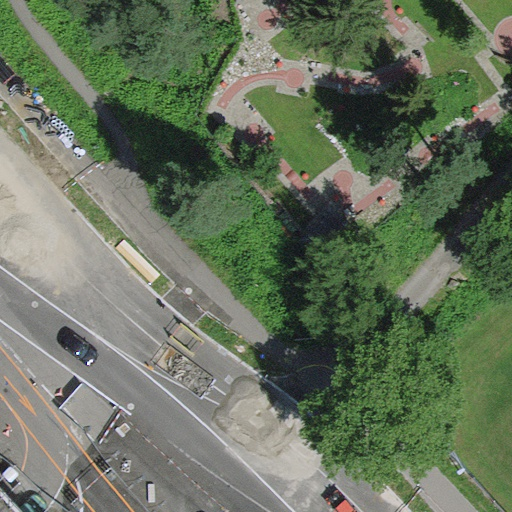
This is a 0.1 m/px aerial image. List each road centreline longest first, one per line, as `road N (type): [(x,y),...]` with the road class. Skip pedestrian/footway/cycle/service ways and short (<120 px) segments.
road 1 (residential): [(58,492),(152,455),(264,480)]
road 2 (unclassified): [(146,344),(0,206)]
road 3 (residential): [(0,328),(46,380),(68,420),(72,454),(58,492)]
road 4 (unclassified): [(0,324),(148,411)]
road 5 (unclassified): [(265,435),(209,384),(146,344)]
road 6 (unclassified): [(148,411),(264,480)]
road 7 (residential): [(265,435),(200,399),(170,398),(148,411)]
road 8 (residential): [(148,411),(58,492)]
